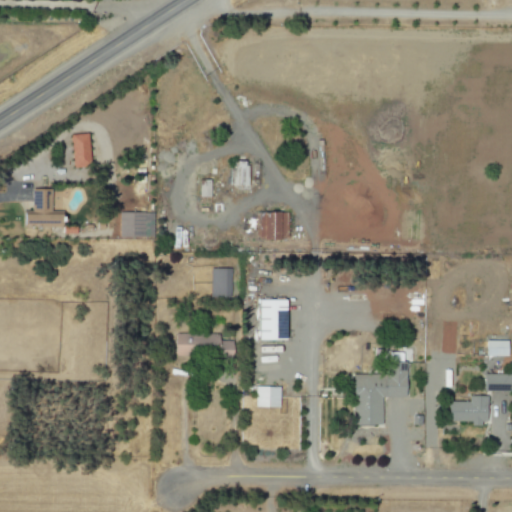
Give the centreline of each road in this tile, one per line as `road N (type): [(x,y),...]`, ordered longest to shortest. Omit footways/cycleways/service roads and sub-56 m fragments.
road 1 (residential): [(170,484),(190,476),(511,479)]
road 2 (primary): [(0,120),(186,0)]
